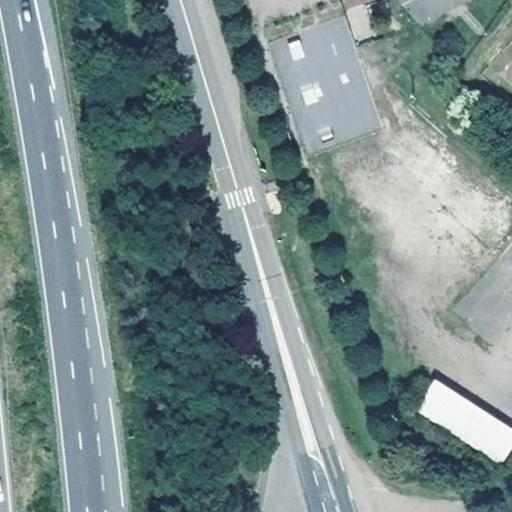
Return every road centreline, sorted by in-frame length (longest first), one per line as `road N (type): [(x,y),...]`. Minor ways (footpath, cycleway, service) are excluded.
road 1 (secondary): [(330,505),(177,0)]
road 2 (motorway): [(88,511),(65,307),(15,0)]
